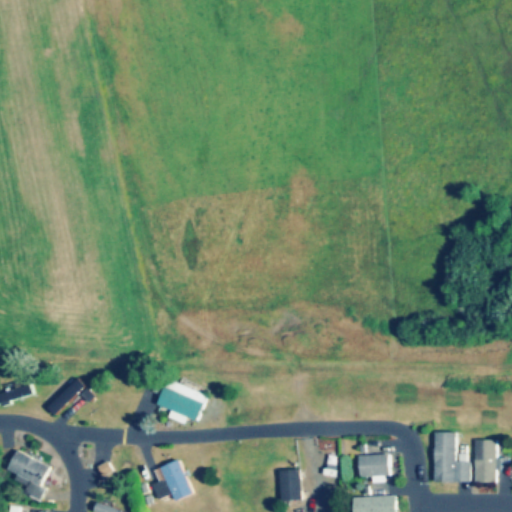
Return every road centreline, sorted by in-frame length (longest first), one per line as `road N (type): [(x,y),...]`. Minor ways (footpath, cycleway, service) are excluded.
road 1 (residential): [(49,430),(160,437),(396,429),(414,443),(423,511)]
road 2 (residential): [(0,420),(32,424),(66,443),(81,478),(79,511)]
